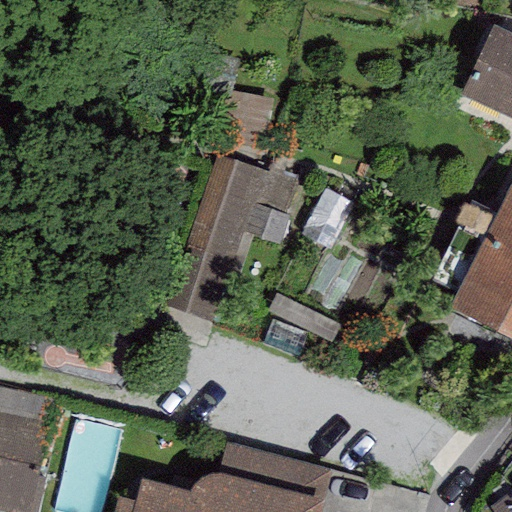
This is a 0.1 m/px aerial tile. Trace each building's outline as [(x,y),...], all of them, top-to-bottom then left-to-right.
[(511,34),(492,25),(459,96),(511,120),(511,34)] [(250,274),(281,179),(199,152),(167,247),(250,274)] [(511,184),(511,185),(449,310),(511,341),(511,184)] [(33,511),(58,398),(0,385),(0,510),(8,511),(33,511)] [(192,486),(190,490),(139,478),(133,503),(116,499),(112,511),(320,511),(331,468),(228,444),(221,473),(219,473),(208,475),(199,479),(192,486)] [(511,511),(511,492),(486,511),(511,511)]
